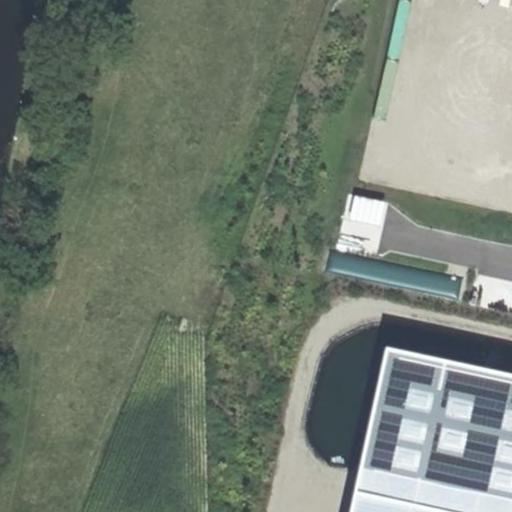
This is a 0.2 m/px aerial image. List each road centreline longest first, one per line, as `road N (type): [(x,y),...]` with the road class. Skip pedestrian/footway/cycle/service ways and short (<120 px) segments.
road 1 (track): [(310,0),(198,310),(193,377),(202,511)]
road 2 (track): [(511,337),(388,311),(339,316),(311,347),(297,388),(275,511)]
